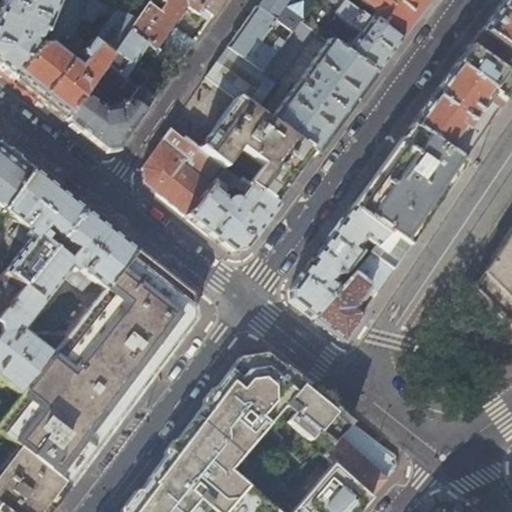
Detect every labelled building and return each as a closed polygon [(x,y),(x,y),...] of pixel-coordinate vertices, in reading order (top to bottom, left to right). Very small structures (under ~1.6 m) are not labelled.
[(2,0),(0,5),(0,70),(56,115),(64,121),(81,96),(95,77),(102,66),(126,31),(134,21),(112,12),(90,43),(89,41),(81,52),(81,54),(80,55),(80,56),(80,57),(80,59),(81,59),(81,60),(82,61),(77,68),(46,43),(49,34),(53,35),(68,0),(2,0)] [(70,35),(68,40),(73,40),(81,20),(92,25),(100,6),(84,0),(76,0),(69,18),(73,19),(69,28),(73,30),(71,35),(70,35)] [(208,21),(212,15),(190,0),(156,0),(162,5),(156,14),(145,6),(134,21),(126,31),(157,53),(163,58),(176,66),(191,45),(193,42),(170,25),(184,6),(195,14),(197,12),(208,21)] [(222,0),(190,0),(212,15),(222,0)] [(340,3),(341,0),(259,0),(254,7),(274,21),(282,27),(290,32),(298,20),(313,31),(317,34),(322,27),(333,13),(340,3)] [(354,0),(372,13),(365,21),(396,43),(419,12),(428,0),(354,0)] [(511,0),(501,0),(499,4),(479,31),(511,55),(511,0)] [(365,21),(340,3),(333,13),(358,31),(346,47),(340,43),(341,40),(322,27),(317,34),(318,35),(327,41),(373,75),(384,60),(396,43),(365,21)] [(274,21),(254,7),(241,26),(225,48),(260,72),(271,58),(281,44),(266,32),(274,21)] [(296,53),(313,31),(298,20),(290,32),(285,38),(282,43),(296,53)] [(285,38),(290,32),(282,27),(278,33),(285,38)] [(141,74),(131,66),(141,53),(152,60),(151,62),(157,66),(163,58),(157,53),(126,31),(102,66),(136,91),(140,90),(141,89),(143,87),(145,85),(145,83),(145,80),(145,78),(143,75),(141,74)] [(473,39),(467,47),(502,73),(507,77),(509,77),(511,72),(511,55),(479,31),(473,39)] [(346,112),(373,75),(327,41),(299,79),(307,85),(304,90),(295,84),(267,122),(307,150),(314,155),(346,112)] [(296,53),(282,43),(281,44),(271,58),(285,68),(296,53)] [(461,56),(454,65),(490,91),(496,95),(509,77),(507,77),(502,73),(467,47),(461,56)] [(275,83),(260,72),(225,48),(217,60),(204,77),(235,98),(254,111),(275,83)] [(275,83),(285,68),(271,58),(260,72),(275,83)] [(490,91),(454,65),(445,77),(424,107),(409,126),(462,165),(468,157),(455,147),(489,100),(500,108),(505,102),(496,95),(490,91)] [(136,91),(102,66),(95,77),(117,92),(120,89),(130,96),(123,107),(118,104),(113,110),(104,111),(81,96),(64,121),(84,137),(102,152),(117,150),(151,101),(136,91)] [(203,79),(179,110),(206,132),(231,101),(203,79)] [(254,111),(235,98),(197,150),(222,168),(237,179),(268,203),(307,150),(267,122),(253,112),(254,111)] [(462,165),(409,126),(378,169),(349,209),(386,237),(388,235),(407,247),(419,229),(462,165)] [(213,180),(222,168),(197,150),(168,129),(157,145),(140,169),(142,184),(157,196),(184,217),(213,180)] [(5,151),(0,146),(0,192),(9,199),(30,170),(5,151)] [(51,187),(30,170),(9,199),(1,211),(19,224),(11,234),(24,245),(3,272),(22,287),(52,249),(44,243),(49,238),(42,233),(46,228),(60,239),(82,211),(51,187)] [(222,187),(213,180),(184,217),(209,237),(229,253),(244,251),(262,226),(275,208),(268,203),(237,179),(230,188),(224,191),(221,189),(222,187)] [(0,211),(1,211),(9,199),(0,192),(0,211)] [(386,237),(349,209),(320,248),(288,291),(289,301),(311,319),(338,289),(330,283),(336,274),(338,276),(343,275),(358,254),(356,253),(365,241),(376,248),(386,237)] [(107,231),(82,211),(60,239),(52,249),(22,287),(40,302),(60,278),(80,294),(90,282),(102,291),(134,252),(107,231)] [(511,228),(483,271),(472,289),(511,328),(511,228)] [(388,235),(386,237),(376,248),(369,256),(391,270),(398,259),(407,247),(388,235)] [(134,252),(102,291),(50,356),(17,397),(0,418),(0,434),(14,446),(66,487),(84,463),(175,343),(192,320),(188,295),(172,282),(143,259),(134,252)] [(383,281),(391,270),(369,256),(351,275),(376,293),(383,281)] [(0,314),(22,287),(3,272),(0,275),(0,314)] [(351,275),(338,289),(311,319),(327,331),(342,343),(357,321),(361,315),(352,310),(364,292),(373,297),(376,293),(351,275)] [(18,330),(40,302),(22,287),(0,314),(0,382),(17,397),(50,356),(18,330)] [(357,511),(368,500),(332,466),(291,511),(274,511),(228,472),(275,417),(283,407),(301,384),(281,368),(264,355),(240,358),(213,393),(171,449),(132,500),(122,511),(357,511)] [(336,411),(301,384),(283,407),(293,415),(286,423),(309,442),(315,435),(329,447),(350,423),(336,411)] [(283,407),(275,417),(321,456),(329,447),(315,435),(309,442),(286,423),(293,415),(283,407)] [(329,447),(321,456),(332,466),(368,500),(389,475),(395,469),(394,457),(367,436),(350,423),(329,447)] [(0,465),(14,446),(0,434),(0,465)] [(47,511),(66,487),(14,446),(0,465),(0,511),(1,511),(47,511)]
